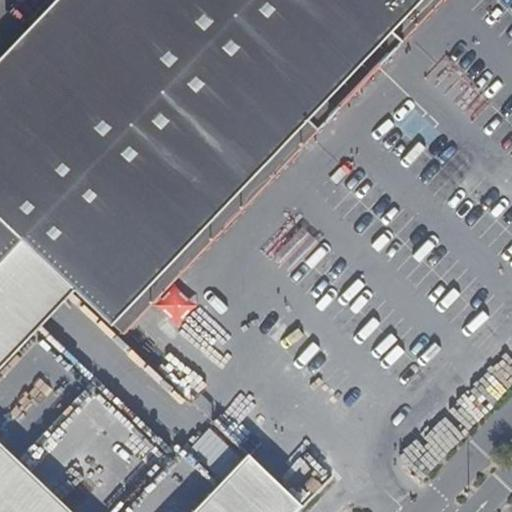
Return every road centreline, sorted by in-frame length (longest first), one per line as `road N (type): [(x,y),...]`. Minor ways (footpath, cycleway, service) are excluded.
road 1 (unknown): [(238,369),(168,420),(148,417),(44,320)]
road 2 (unknown): [(292,190),(467,367)]
road 3 (unknown): [(409,425),(238,245)]
road 4 (unknown): [(348,133),(511,300)]
